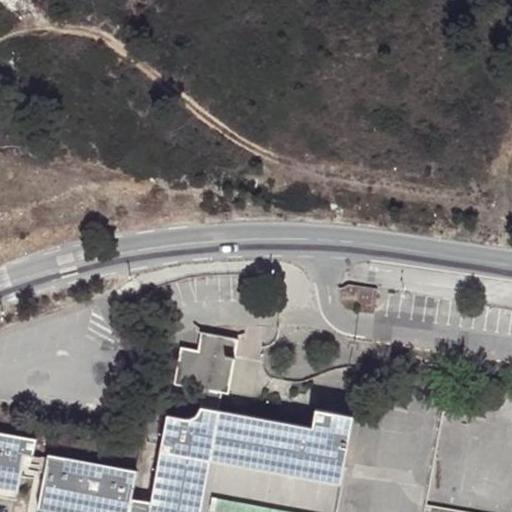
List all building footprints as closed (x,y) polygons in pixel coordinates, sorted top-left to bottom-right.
[(205,511),(206,510),(208,497),(215,461),(343,484),(356,417),(320,411),(316,428),(224,412),(227,394),(234,395),(243,341),(206,334),(203,352),(186,349),(179,385),(209,392),(206,407),(206,410),(201,416),(193,419),(185,419),(172,416),(156,503),(154,511),(205,511)] [(30,457),(38,459),(41,440),(0,431),(0,487),(23,492),(27,470),(30,457)] [(135,511),(138,499),(143,472),(54,456),(53,462),(50,474),(43,509),(59,511),(135,511)] [(27,470),(50,474),(53,462),(38,459),(30,457),(27,470)] [(20,501),(23,492),(0,487),(0,497),(15,500),(20,501)] [(218,511),(287,511),(208,497),(206,510),(218,511)] [(154,511),(156,503),(138,499),(135,511),(154,511)]
